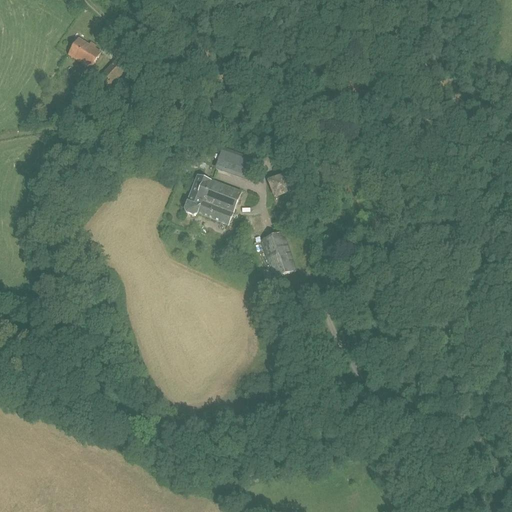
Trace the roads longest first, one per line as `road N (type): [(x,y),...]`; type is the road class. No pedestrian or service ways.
road 1 (track): [(402,511),(368,367),(341,306),(338,248),(296,183),(282,119),(355,0)]
road 2 (track): [(151,99),(282,119)]
road 3 (track): [(151,99),(124,35),(88,0)]
